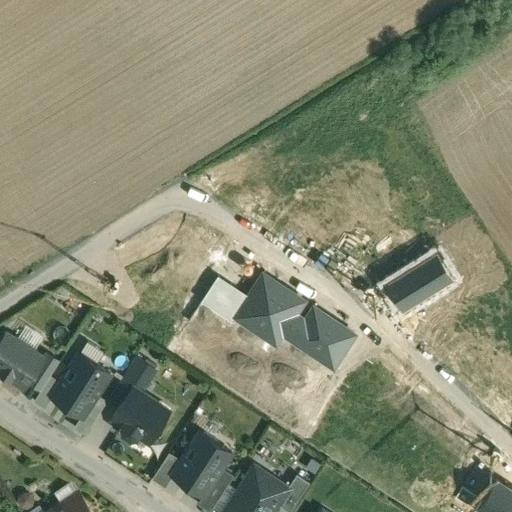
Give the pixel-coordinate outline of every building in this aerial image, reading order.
[(440,225),(429,231),(436,241),(446,235),(440,225)] [(387,271),(408,307),(459,276),(438,241),(387,271)] [(308,292),(261,263),(245,288),(232,310),(277,338),(283,328),(290,333),(304,309),(300,307),(308,292)] [(232,310),(245,288),(217,271),(202,296),(230,314),(232,310)] [(304,309),(290,333),(338,362),(362,324),(313,294),(304,309)] [(16,335),(15,337),(6,331),(0,340),(0,368),(25,385),(44,356),(35,350),(36,348),(16,335)] [(97,362),(80,350),(52,393),(83,413),(111,371),(100,364),(101,363),(97,361),(97,362)] [(139,432),(149,439),(170,408),(133,384),(113,415),(124,423),(123,424),(124,431),(131,435),(137,434),(139,432)] [(232,449),(201,429),(198,433),(173,472),(204,492),(232,449)] [(223,511),(272,511),(290,486),(255,463),(223,511)] [(48,511),(94,511),(80,491),(48,511)]
